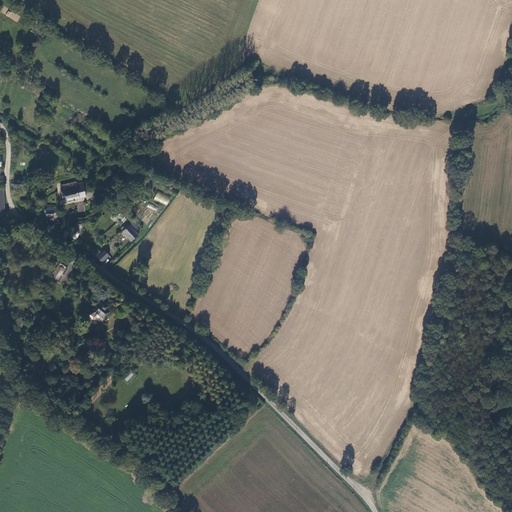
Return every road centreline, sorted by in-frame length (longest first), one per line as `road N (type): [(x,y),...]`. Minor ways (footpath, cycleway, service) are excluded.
road 1 (unclassified): [(375,511),(205,339),(15,213),(0,124)]
road 2 (track): [(0,443),(17,386),(0,313)]
road 3 (track): [(364,496),(412,407),(436,386)]
